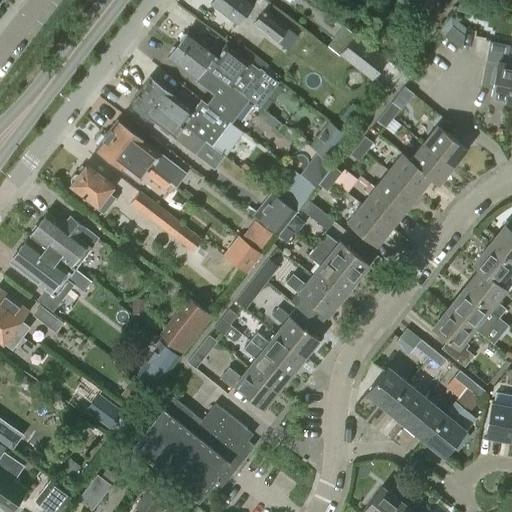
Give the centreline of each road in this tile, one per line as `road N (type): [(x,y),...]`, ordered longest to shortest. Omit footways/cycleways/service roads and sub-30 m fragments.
road 1 (residential): [(336,452),(344,363),(465,209),(511,178)]
road 2 (residential): [(0,200),(154,0)]
road 3 (primary): [(0,145),(112,0)]
road 4 (residential): [(455,498),(397,452),(336,452)]
